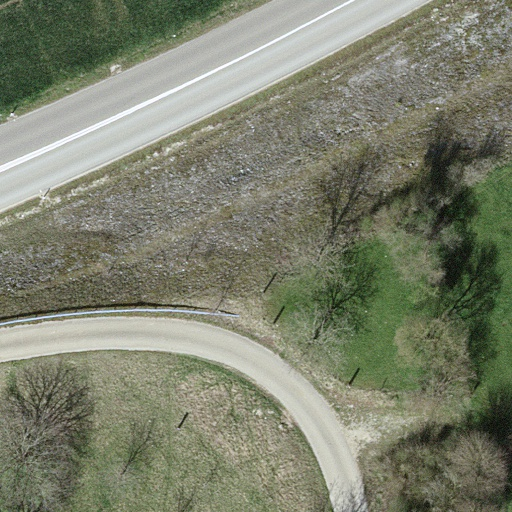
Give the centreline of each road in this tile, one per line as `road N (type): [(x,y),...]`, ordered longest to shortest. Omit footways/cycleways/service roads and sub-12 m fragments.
road 1 (track): [(0,354),(33,346),(164,345),(297,397),(357,477),(357,511)]
road 2 (secondary): [(0,168),(217,71),(351,0)]
